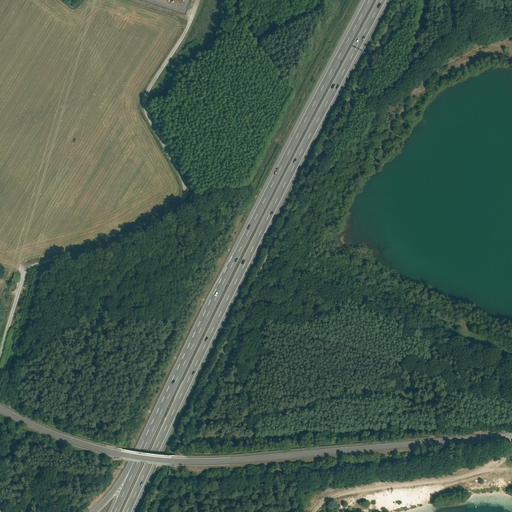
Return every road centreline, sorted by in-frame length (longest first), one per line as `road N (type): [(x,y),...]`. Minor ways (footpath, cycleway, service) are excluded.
road 1 (motorway): [(127,511),(381,0)]
road 2 (unclassified): [(0,407),(58,437),(170,461),(511,436)]
road 3 (motorway): [(370,0),(153,428)]
